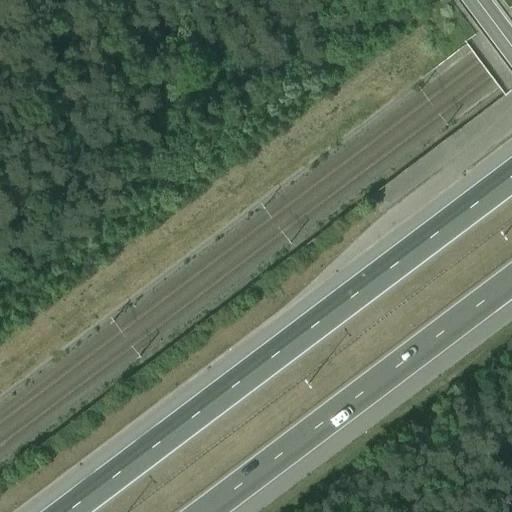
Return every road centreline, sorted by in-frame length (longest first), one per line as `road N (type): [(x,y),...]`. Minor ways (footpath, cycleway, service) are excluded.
road 1 (motorway): [(511,180),(66,511)]
road 2 (motorway): [(209,511),(511,283)]
